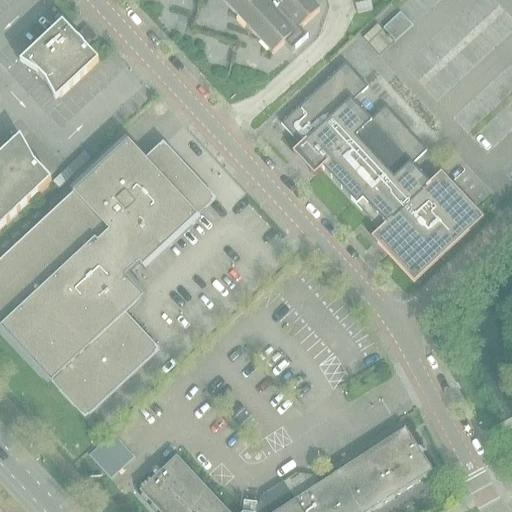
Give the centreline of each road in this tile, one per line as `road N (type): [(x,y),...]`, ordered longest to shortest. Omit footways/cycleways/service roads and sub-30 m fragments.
road 1 (residential): [(397,328),(221,136)]
road 2 (residential): [(495,511),(397,328)]
road 3 (residential): [(221,136),(344,20),(340,0)]
road 4 (residential): [(221,136),(94,0)]
road 5 (residential): [(397,328),(511,224)]
